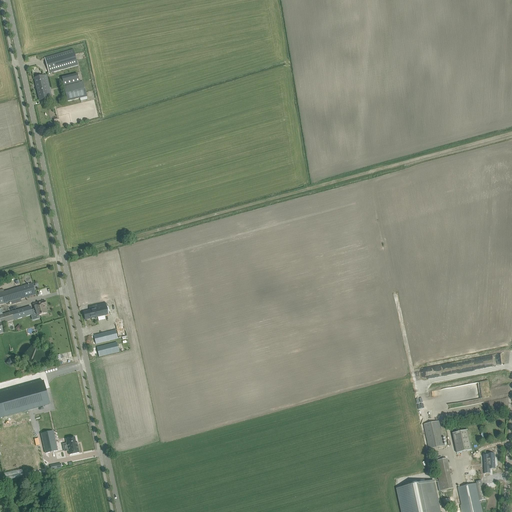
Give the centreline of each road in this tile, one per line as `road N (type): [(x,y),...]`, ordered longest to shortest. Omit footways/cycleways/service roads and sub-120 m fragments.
road 1 (unclassified): [(118,511),(6,0)]
road 2 (track): [(57,259),(511,134)]
